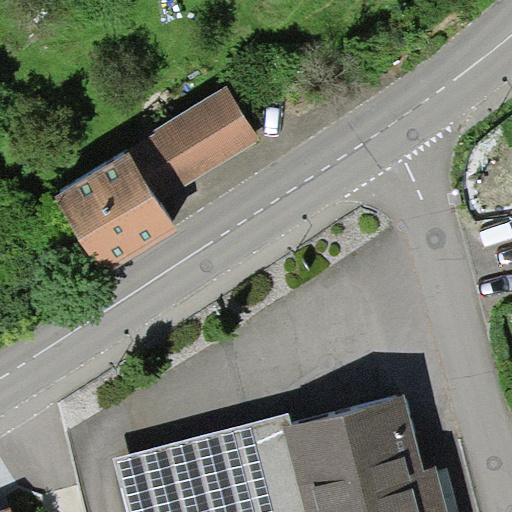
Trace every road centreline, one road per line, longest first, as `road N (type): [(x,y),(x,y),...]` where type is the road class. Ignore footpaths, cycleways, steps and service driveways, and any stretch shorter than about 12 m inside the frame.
road 1 (secondary): [(0,380),(385,131)]
road 2 (residential): [(385,131),(427,206),(511,507)]
road 3 (secondary): [(385,131),(511,30)]
